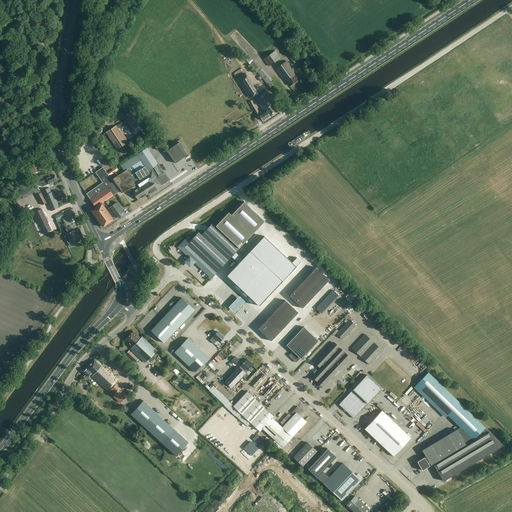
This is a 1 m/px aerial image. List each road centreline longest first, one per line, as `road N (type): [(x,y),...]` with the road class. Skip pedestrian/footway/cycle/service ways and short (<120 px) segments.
road 1 (unclassified): [(175,272),(155,250),(160,238),(511,6)]
road 2 (primary): [(98,242),(469,0)]
road 3 (unclassified): [(429,511),(175,272)]
road 4 (unclassified): [(0,483),(83,360),(134,315)]
road 5 (primary): [(0,450),(118,302)]
road 6 (primary): [(98,242),(64,161),(57,105)]
road 7 (unclassified): [(57,105),(82,102),(131,0)]
